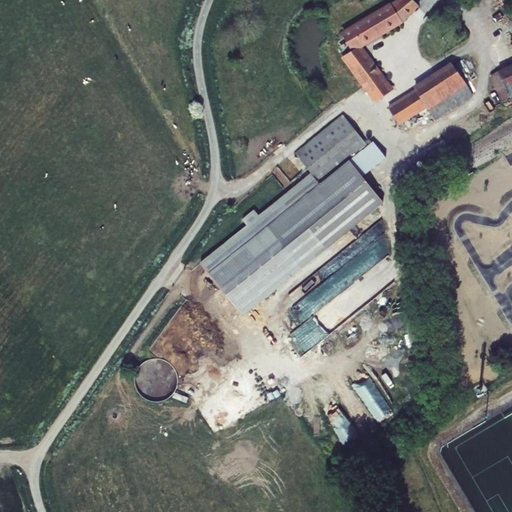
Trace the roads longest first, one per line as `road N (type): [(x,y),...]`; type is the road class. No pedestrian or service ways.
road 1 (unclassified): [(209,0),(197,63),(214,185),(198,224),(42,448),(34,472),(41,511)]
road 2 (unknown): [(210,197),(242,189),(361,106)]
